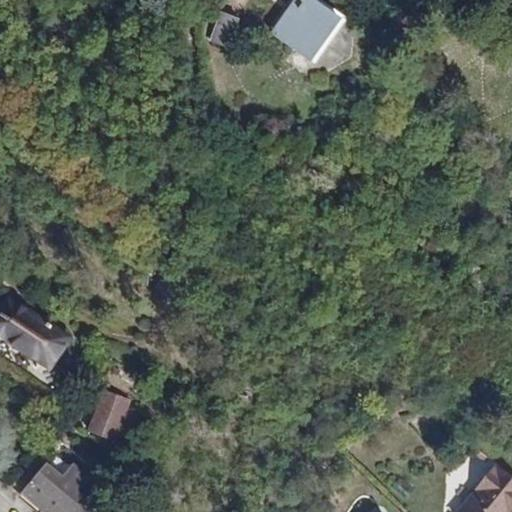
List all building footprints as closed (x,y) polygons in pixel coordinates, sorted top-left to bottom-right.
[(344,21),(310,0),(296,0),(275,34),(318,62),(344,21)] [(239,18),(223,12),(211,42),(227,49),(239,18)] [(487,272),(476,266),(465,287),(476,293),(487,272)] [(7,302),(0,313),(0,334),(48,365),(66,338),(7,302)] [(105,436),(120,393),(105,387),(89,430),(105,436)] [(132,397),(120,393),(105,436),(116,441),(132,397)] [(81,511),(94,497),(87,491),(79,484),(90,471),(72,456),(60,469),(45,457),(21,489),(48,511),(81,511)] [(511,477),(499,467),(463,511),(510,511),(511,510),(511,477)]
